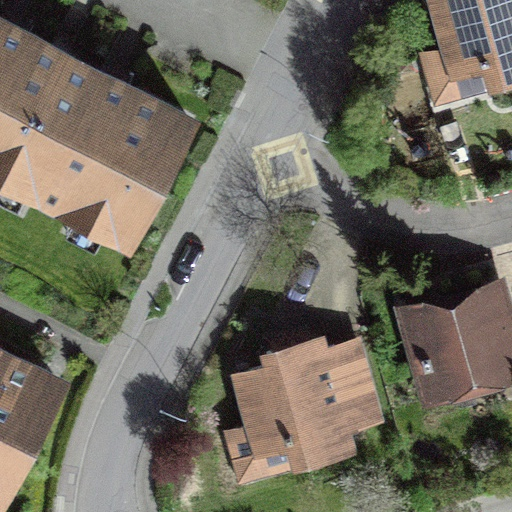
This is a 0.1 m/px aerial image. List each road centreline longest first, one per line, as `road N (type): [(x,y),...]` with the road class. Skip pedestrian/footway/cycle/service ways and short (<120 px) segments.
road 1 (residential): [(263,155),(118,433),(106,511)]
road 2 (residential): [(263,155),(423,228),(511,213)]
road 3 (residential): [(345,0),(263,155)]
